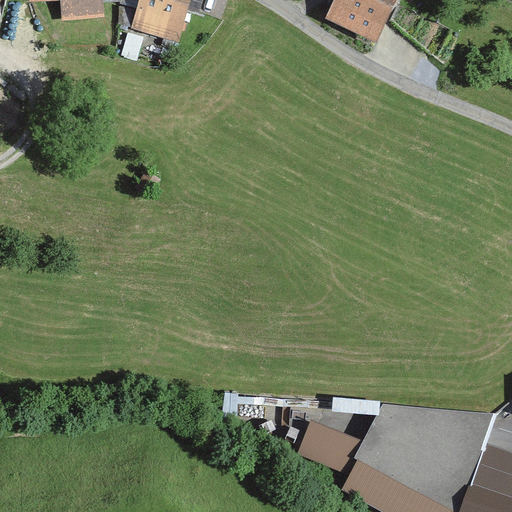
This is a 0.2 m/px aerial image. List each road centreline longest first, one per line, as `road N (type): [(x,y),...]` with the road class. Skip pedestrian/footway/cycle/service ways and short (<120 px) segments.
road 1 (unclassified): [(267,0),(379,71),(511,128)]
road 2 (track): [(0,161),(19,145),(40,104),(33,75),(0,52)]
